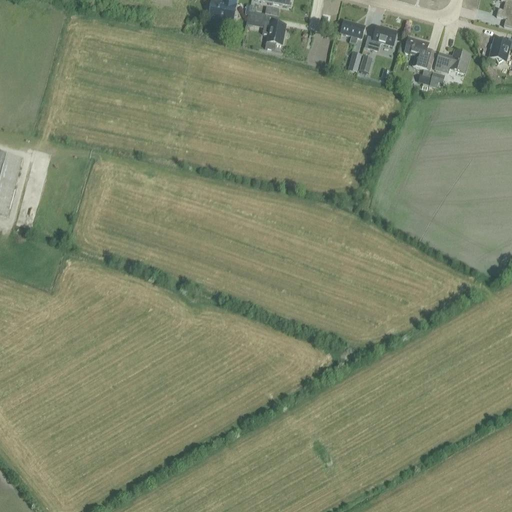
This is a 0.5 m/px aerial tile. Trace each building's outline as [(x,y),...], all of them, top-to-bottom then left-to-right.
[(236,7),(235,7),(236,0),(222,0),(222,4),(212,2),(209,18),(232,22),(236,7)] [(254,0),(255,1),(289,8),(290,0),(254,0)] [(505,21),(503,29),(511,31),(511,0),(501,0),(500,3),(505,4),(503,12),(498,11),(496,19),(505,21)] [(282,47),(285,27),(278,26),(280,20),(255,15),(253,21),(264,23),(263,30),(262,36),(267,37),(265,50),(274,52),(275,52),(274,52),(275,46),(282,47)] [(340,36),(351,39),(349,45),(355,46),(357,40),(361,41),(365,28),(344,23),(340,36)] [(397,34),(376,28),(373,40),(367,38),(364,50),(378,54),(381,45),(393,48),(397,34)] [(408,40),(404,55),(416,58),(413,68),(424,71),(429,73),(435,55),(427,52),(428,46),(408,40)] [(505,64),(509,51),(511,52),(511,50),(511,41),(508,40),(507,44),(494,40),(489,60),(505,64)] [(470,57),(454,53),(453,60),(439,56),(434,72),(448,76),(449,71),(464,76),(470,57)] [(362,57),(352,54),(349,67),(358,69),(360,62),(362,57)] [(372,61),(363,58),(359,72),(359,73),(368,75),(372,61)] [(429,73),(424,71),(422,78),(420,78),(417,87),(427,90),(432,74),(429,73)] [(432,75),(429,87),(437,89),(438,84),(442,85),(444,78),(432,75)] [(0,216),(6,218),(22,160),(0,154),(0,216)]
